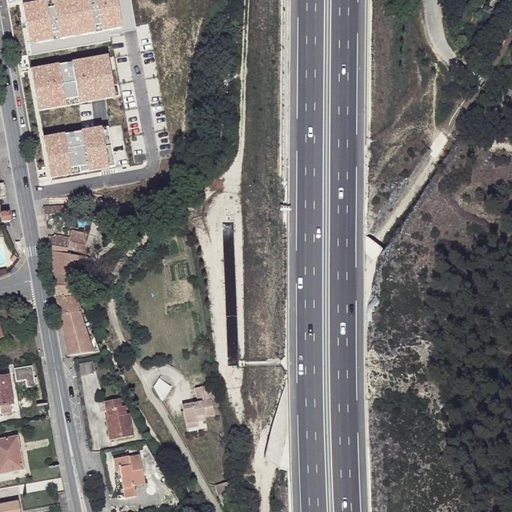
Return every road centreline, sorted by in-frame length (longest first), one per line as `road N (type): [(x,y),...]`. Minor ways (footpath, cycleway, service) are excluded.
road 1 (motorway): [(345,511),(338,0)]
road 2 (motorway): [(311,0),(317,511)]
road 3 (primary): [(44,277),(88,511)]
road 4 (residential): [(511,89),(505,96),(474,81),(436,28),(434,0)]
road 5 (primary): [(20,149),(44,277)]
